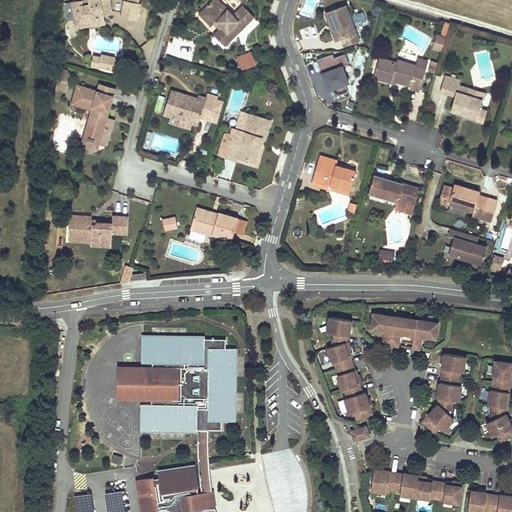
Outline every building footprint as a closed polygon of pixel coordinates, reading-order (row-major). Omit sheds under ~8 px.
[(112,14),(110,0),(77,0),(72,1),(74,17),(82,16),(83,21),(91,20),(92,24),(97,23),(103,22),(102,15),(112,14)] [(124,1),(120,14),(138,18),(141,5),(137,4),(137,0),(128,0),(128,2),(124,1)] [(235,16),(218,0),(214,0),(210,4),(203,12),(215,25),(217,22),(223,28),(220,31),(226,36),(221,42),(227,48),(257,19),(245,6),(235,16)] [(355,26),(368,22),(366,14),(353,18),(349,6),(327,13),(332,26),(334,25),(335,29),(333,30),(337,42),(343,40),(345,48),(361,43),(355,26)] [(215,25),(203,12),(200,15),(213,27),(215,25)] [(82,16),(74,17),(76,27),(92,24),(91,20),(83,21),(82,16)] [(226,36),(220,31),(215,36),(221,42),(226,36)] [(443,52),(447,39),(443,38),(438,36),(434,49),(443,52)] [(114,71),(116,60),(117,56),(102,53),(101,56),(94,55),(92,66),(114,71)] [(334,57),(319,61),(324,73),(321,74),(327,92),(332,91),(335,97),(346,93),(344,87),(349,85),(342,67),(348,65),(345,56),(335,59),(334,57)] [(396,63),(379,58),(373,79),(390,84),(391,81),(396,83),(410,87),(409,90),(414,92),(419,93),(426,69),(397,60),(396,63)] [(124,61),(116,60),(114,71),(121,72),(124,61)] [(70,71),(58,70),(56,93),(68,94),(70,71)] [(461,82),(445,77),(441,93),(455,97),(450,112),(461,116),(462,113),(467,115),(466,117),(473,119),(476,120),(476,122),(484,125),(488,112),(480,109),(483,100),(469,95),(470,90),(460,87),(461,82)] [(116,89),(100,84),(98,91),(114,96),(116,89)] [(98,91),(79,85),(73,105),(93,111),(98,112),(96,116),(92,114),(85,139),(100,144),(107,146),(112,130),(115,121),(107,119),(104,119),(106,115),(108,115),(114,96),(98,91)] [(201,118),(203,112),(205,107),(221,112),(224,102),(218,100),(218,97),(208,94),(207,98),(199,95),(198,98),(197,101),(191,100),(190,100),(188,98),(189,95),(171,90),(168,100),(164,114),(173,117),(172,117),(171,121),(191,127),(192,123),(201,118)] [(485,95),(470,90),(469,95),(483,100),(485,95)] [(221,112),(205,107),(203,112),(219,117),(221,112)] [(232,135),(226,157),(236,160),(237,155),(256,160),(261,143),(259,143),(260,139),(262,139),(262,137),(266,138),(269,128),(272,120),(250,114),(244,132),(243,132),(241,138),(236,137),(232,135)] [(236,160),(258,167),(266,138),(262,137),(262,139),(260,139),(259,143),(261,143),(256,160),(237,155),(236,160)] [(100,144),(85,139),(83,145),(98,150),(100,144)] [(331,158),(321,155),(312,183),(330,189),(331,184),(351,190),(357,172),(337,166),(338,163),(339,161),(331,158)] [(337,166),(357,172),(358,169),(338,163),(337,166)] [(368,194),(397,203),(398,199),(408,202),(415,204),(419,188),(405,184),(389,179),(389,182),(384,181),(385,178),(374,175),(368,194)] [(330,189),(349,195),(351,190),(331,184),(330,189)] [(471,190),(467,189),(466,192),(462,191),(463,188),(452,185),(451,188),(447,204),(471,211),(470,216),(481,219),(480,221),(491,224),(495,211),(485,208),(487,200),(478,196),(479,193),(471,190)] [(447,204),(451,188),(445,186),(438,209),(444,210),(447,204)] [(396,205),(406,208),(408,202),(398,199),(397,203),(396,205)] [(485,208),(495,211),(498,203),(487,200),(485,208)] [(348,214),(354,216),(357,206),(351,205),(348,214)] [(217,214),(195,207),(195,210),(216,217),(217,214)] [(211,233),(231,240),(238,218),(228,215),(218,212),(217,214),(216,217),(195,210),(189,229),(210,236),(211,233)] [(91,216),(68,215),(67,234),(90,236),(90,242),(89,245),(110,246),(111,233),(127,234),(128,217),(120,216),(112,216),(112,223),(95,222),(95,224),(90,224),(90,218),(91,216)] [(175,217),(164,220),(166,229),(177,226),(175,217)] [(470,236),(453,231),(451,239),(454,240),(453,245),(450,255),(480,264),(484,248),(474,245),(468,243),(470,236)] [(477,238),(470,236),(468,243),(474,245),(477,238)] [(392,252),(379,250),(378,259),(391,261),(392,252)] [(504,260),(493,258),(491,269),(500,272),(504,260)] [(436,340),(438,325),(373,315),(371,330),(385,332),(383,345),(398,348),(400,334),(414,337),(412,350),(419,351),(421,338),(436,340)] [(357,384),(353,369),(351,370),(347,357),(348,356),(344,342),(345,337),(346,337),(348,321),(327,318),(325,333),(332,334),(330,346),(326,347),(330,362),(331,362),(335,375),(339,390),(342,389),(345,398),(342,398),(345,408),(346,413),(352,412),(354,419),(369,414),(362,392),(359,393),(356,384),(357,384)] [(231,423),(233,350),(223,350),(223,341),(207,340),(207,344),(188,343),(188,339),(139,338),(139,364),(150,364),(150,369),(143,369),(142,400),(149,400),(149,405),(138,405),(138,431),(186,432),(186,427),(195,428),(205,428),(205,432),(219,433),(219,424),(231,424),(231,423)] [(457,387),(459,373),(462,374),(464,358),(443,355),(441,371),(442,371),(440,384),(439,384),(436,400),(438,400),(437,405),(422,422),(434,433),(439,427),(443,431),(453,419),(449,416),(451,402),(457,403),(460,387),(457,387)] [(506,409),(508,393),(507,393),(509,380),(510,380),(511,365),(511,364),(493,362),(491,377),(492,377),(490,391),(489,390),(487,406),(491,406),(488,422),(485,424),(490,437),(495,434),(498,441),(511,434),(511,432),(503,414),(504,408),(506,409)] [(142,400),(143,369),(117,368),(117,400),(142,400)] [(366,437),(362,427),(353,430),(348,432),(351,441),(366,437)] [(205,449),(205,432),(205,428),(195,428),(194,432),(194,439),(195,462),(196,481),(198,493),(198,494),(209,492),(205,461),(205,449)] [(114,455),(111,462),(121,466),(124,458),(114,455)] [(179,511),(212,507),(210,492),(209,492),(198,494),(196,494),(195,488),(197,488),(194,466),(156,472),(157,478),(157,481),(152,481),(152,479),(152,477),(135,480),(139,511),(179,511)] [(457,506),(460,487),(445,485),(444,486),(431,484),(431,483),(417,481),(417,478),(401,476),(401,477),(388,475),(388,474),(373,472),(369,493),(385,495),(385,492),(399,494),(398,497),(429,502),(429,501),(442,503),(442,504),(457,506)] [(511,511),(511,498),(498,496),(498,498),(484,496),(484,494),(469,492),(465,511),(511,511)]
